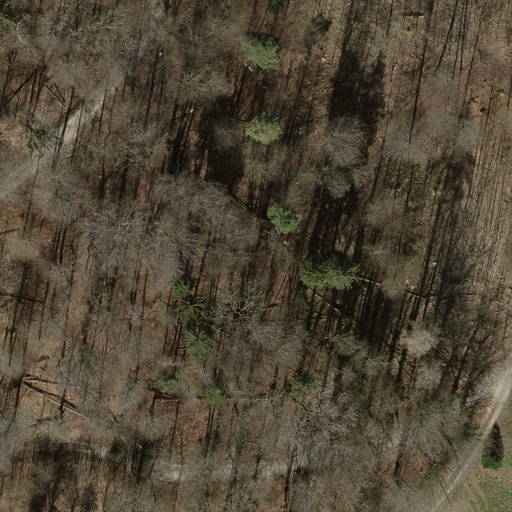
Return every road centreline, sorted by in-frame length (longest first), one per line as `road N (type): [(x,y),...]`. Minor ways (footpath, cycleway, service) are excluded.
road 1 (track): [(506,390),(470,389),(376,445),(292,471),(200,478),(58,446),(0,466)]
road 2 (track): [(0,196),(123,79),(162,0)]
road 3 (track): [(511,380),(420,511)]
